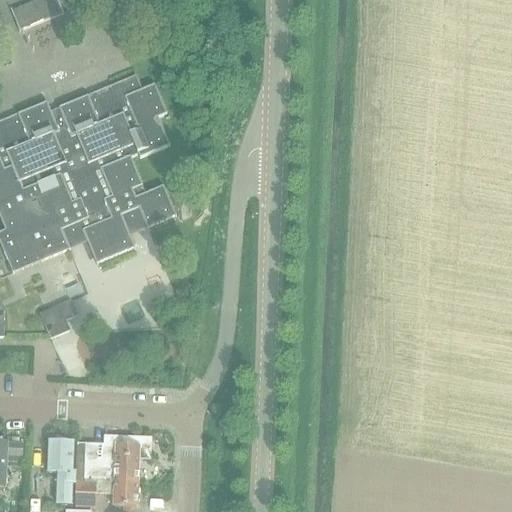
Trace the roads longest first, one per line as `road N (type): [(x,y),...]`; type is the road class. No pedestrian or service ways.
road 1 (tertiary): [(260,511),(273,150)]
road 2 (residential): [(190,412),(218,354),(246,158),(273,150)]
road 3 (residential): [(0,405),(190,412)]
road 4 (tertiary): [(273,150),(276,0)]
